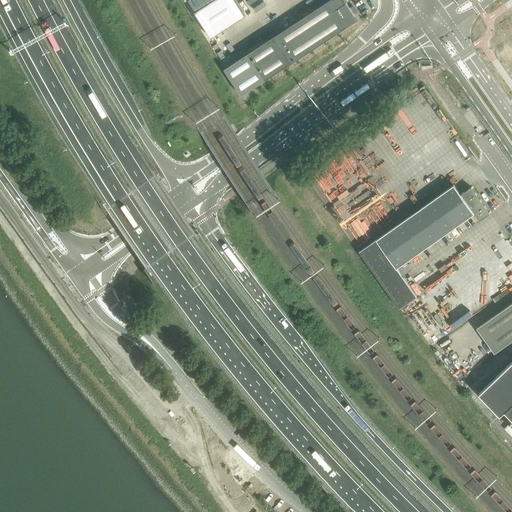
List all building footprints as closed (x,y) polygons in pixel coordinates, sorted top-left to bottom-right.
[(235,0),(214,0),(195,13),(211,38),(246,16),(235,0)] [(328,0),(247,53),(265,80),(357,19),(344,0),(328,0)] [(247,53),(224,68),(241,95),(265,80),(247,53)] [(397,268),(474,213),(461,194),(454,184),(368,245),(365,241),(357,247),(400,308),(417,296),(397,268)] [(471,187),(461,194),(474,213),(479,221),(490,213),(471,187)] [(408,310),(418,303),(414,298),(405,306),(408,310)] [(494,353),(511,340),(511,302),(477,327),(494,353)] [(511,361),(479,393),(500,415),(504,410),(511,403),(511,361)]
